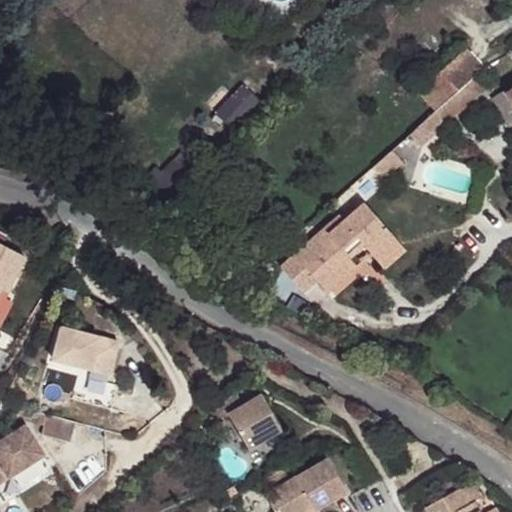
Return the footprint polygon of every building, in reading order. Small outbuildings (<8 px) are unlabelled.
[(486,92),(474,77),(484,70),(467,52),(419,95),(436,113),(445,124),(486,92)] [(215,94),(204,106),(232,132),(260,102),(242,85),(224,103),(215,94)] [(511,129),(511,128),(511,91),(504,97),(502,94),(491,101),(511,129)] [(419,148),(445,124),(436,113),(409,136),(419,148)] [(382,180),(401,163),(391,152),(372,170),(382,180)] [(168,201),(190,180),(174,165),(161,177),(156,172),(147,181),(168,201)] [(356,253),(370,269),(390,251),(357,213),(337,231),(332,226),(273,278),(295,303),(310,291),(321,304),(352,277),(342,267),(356,253)] [(0,315),(17,282),(23,285),(41,251),(2,230),(0,233),(0,315)] [(390,251),(370,269),(378,278),(399,260),(390,251)] [(0,315),(0,332),(6,331),(12,326),(31,290),(23,285),(17,282),(0,315)] [(67,317),(57,349),(115,367),(125,334),(67,317)] [(432,377),(427,366),(418,371),(422,381),(432,377)] [(84,367),(77,390),(116,402),(123,378),(84,367)] [(233,392),(210,406),(218,421),(229,415),(249,449),(283,429),(263,394),(241,406),(233,392)] [(27,400),(24,407),(49,415),(51,408),(27,400)] [(49,415),(45,428),(74,437),(80,418),(51,408),(49,415)] [(29,418),(0,434),(0,474),(46,448),(29,418)] [(0,503),(1,505),(53,469),(45,457),(0,487),(0,503)] [(318,510),(319,510),(349,492),(328,458),(265,495),(275,511),(308,511),(316,508),(318,510)] [(464,486),(476,504),(481,501),(480,498),(486,495),(477,479),(464,486)] [(464,486),(430,507),(433,511),(488,511),(481,501),(476,504),(464,486)]
